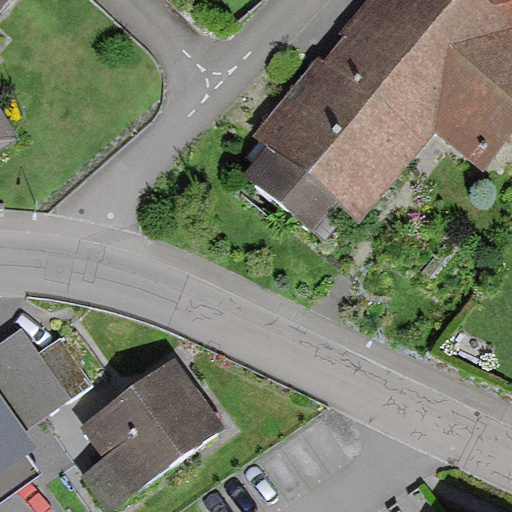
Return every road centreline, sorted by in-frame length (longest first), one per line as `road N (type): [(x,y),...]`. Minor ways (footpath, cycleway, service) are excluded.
road 1 (residential): [(511,464),(83,249)]
road 2 (residential): [(83,249),(304,0)]
road 3 (unknown): [(137,0),(231,85)]
